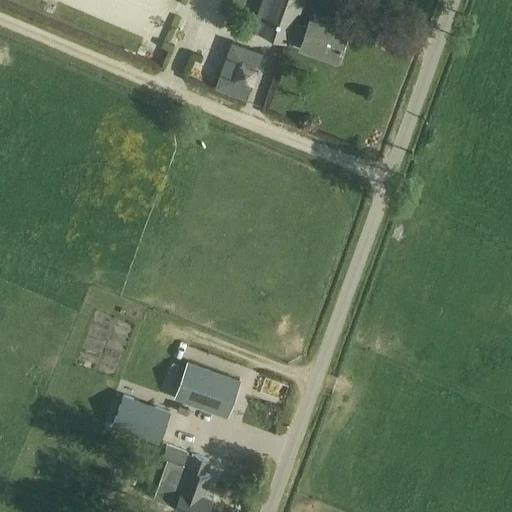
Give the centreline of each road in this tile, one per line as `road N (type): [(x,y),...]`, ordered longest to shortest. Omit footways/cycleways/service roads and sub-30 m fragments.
road 1 (unclassified): [(265,511),(448,0)]
road 2 (track): [(384,176),(0,16)]
